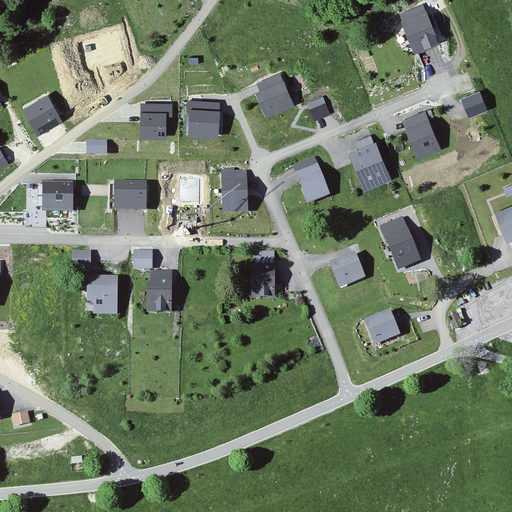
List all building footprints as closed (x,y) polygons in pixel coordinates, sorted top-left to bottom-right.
[(404,21),(416,50),(436,42),(429,24),(433,22),(430,16),(426,17),(424,13),(404,21)] [(290,99),(279,75),(272,78),(276,86),(262,92),(269,108),(290,99)] [(479,92),(461,99),(469,119),(487,111),(479,92)] [(56,114),(45,96),(26,107),(37,126),(56,114)] [(170,106),(170,97),(162,97),(162,106),(145,105),(145,124),(164,124),(164,106),(170,106)] [(314,119),(328,113),(322,98),(308,104),(314,119)] [(201,111),(202,102),(188,102),(188,111),(195,111),(194,128),(217,130),(218,112),(201,111)] [(426,122),(427,121),(423,113),(417,116),(420,124),(409,129),(417,149),(435,142),(426,122)] [(107,140),(86,139),(86,153),(107,153),(107,140)] [(374,145),(352,153),(364,182),(386,173),(374,145)] [(502,147),(495,150),(499,159),(506,156),(502,147)] [(310,170),(299,174),(307,195),(324,188),(312,159),(307,161),(310,170)] [(230,173),(223,173),(224,182),(225,182),(225,205),(244,204),(243,181),(231,182),(230,173)] [(170,205),(179,205),(197,205),(201,205),(202,177),(178,176),(177,190),(170,190),(170,205)] [(73,211),(73,181),(43,181),(43,187),(38,187),(38,207),(42,207),(42,210),(73,211)] [(511,183),(503,187),(506,197),(511,194),(511,183)] [(144,185),(117,184),(117,202),(144,203),(144,185)] [(197,223),(197,205),(179,205),(179,222),(197,223)] [(511,208),(498,214),(506,233),(511,230),(511,208)] [(460,223),(434,234),(439,245),(441,244),(447,258),(471,248),(470,245),(477,242),(467,217),(459,220),(460,223)] [(400,220),(383,227),(397,260),(414,253),(400,220)] [(135,252),(135,267),(150,267),(150,252),(135,252)] [(279,278),(273,278),(274,253),(255,252),(255,259),(255,290),(273,291),(273,284),(279,284),(279,278)] [(89,253),(74,253),(73,269),(89,269),(89,253)] [(344,278),(361,272),(354,255),(338,262),(344,278)] [(176,298),(176,292),(170,292),(170,273),(152,272),(151,311),(170,311),(170,298),(176,298)] [(90,299),(96,299),(96,308),(113,308),(114,280),(90,280),(90,299)] [(375,339),(389,333),(391,337),(398,334),(389,313),(368,322),(375,339)] [(456,313),(449,316),(454,329),(461,326),(456,313)] [(58,321),(18,320),(19,353),(58,353),(58,321)] [(28,412),(12,415),(14,426),(30,423),(28,412)]
